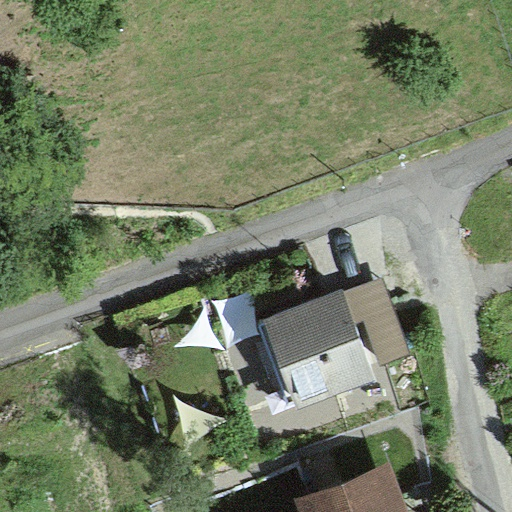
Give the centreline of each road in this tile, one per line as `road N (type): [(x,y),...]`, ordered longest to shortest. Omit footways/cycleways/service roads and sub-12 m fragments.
road 1 (residential): [(0,329),(408,182)]
road 2 (residential): [(408,182),(498,511)]
